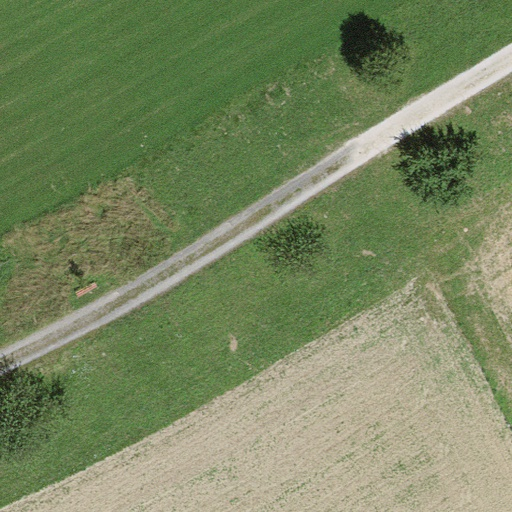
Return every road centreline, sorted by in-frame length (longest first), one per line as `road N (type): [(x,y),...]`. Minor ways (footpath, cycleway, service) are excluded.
road 1 (track): [(336,164),(103,311),(0,361)]
road 2 (track): [(336,164),(511,59)]
